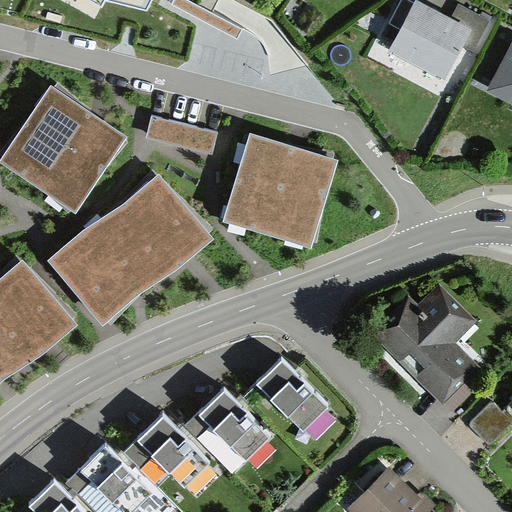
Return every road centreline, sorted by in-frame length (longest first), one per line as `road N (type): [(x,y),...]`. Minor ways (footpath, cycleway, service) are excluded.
road 1 (trunk): [(511,141),(0,19)]
road 2 (residential): [(0,31),(320,113),(351,128),(430,239)]
road 3 (tertiary): [(290,292),(111,365),(43,400),(0,434)]
road 4 (residential): [(290,292),(331,352),(493,511)]
road 5 (tertiary): [(430,239),(290,292)]
